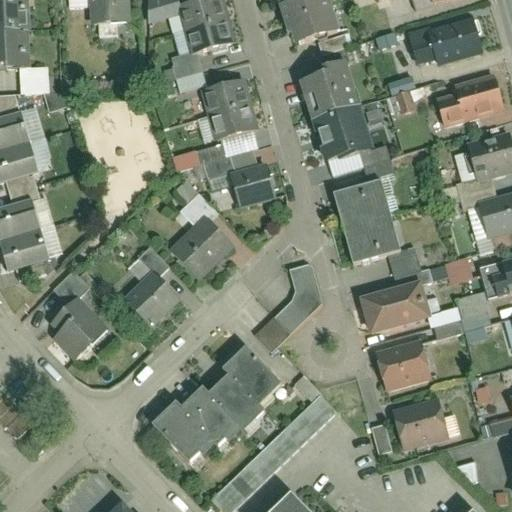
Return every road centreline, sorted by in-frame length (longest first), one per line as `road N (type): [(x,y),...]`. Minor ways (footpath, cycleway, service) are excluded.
road 1 (residential): [(98,429),(288,251),(309,217)]
road 2 (residential): [(309,217),(242,0)]
road 3 (residential): [(309,217),(344,336),(330,355)]
road 4 (residential): [(98,429),(0,325)]
